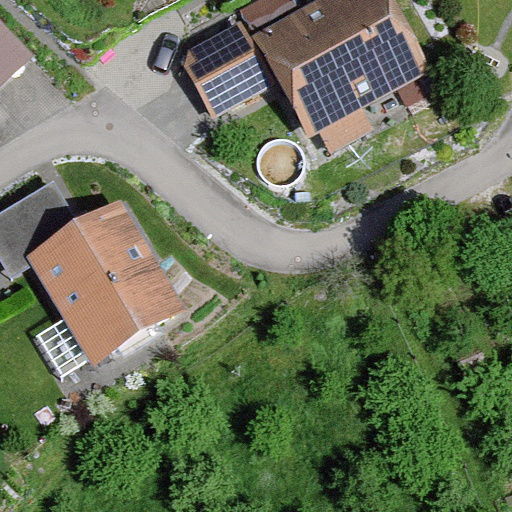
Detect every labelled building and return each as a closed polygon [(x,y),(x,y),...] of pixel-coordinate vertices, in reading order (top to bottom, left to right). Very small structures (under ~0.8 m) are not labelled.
[(315,128),(420,71),(381,0),(326,0),(264,34),(315,128)] [(262,95),(234,37),(189,59),(217,117),(262,95)] [(0,42),(0,92),(25,67),(0,42)] [(35,258),(79,232),(50,183),(0,213),(0,263),(7,275),(35,258)] [(79,232),(35,258),(100,367),(183,319),(118,209),(79,232)]
